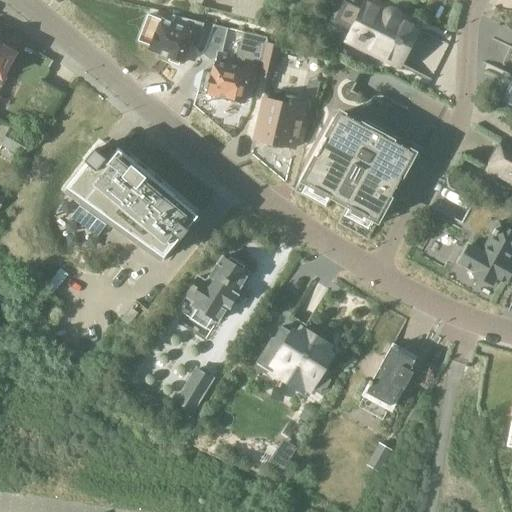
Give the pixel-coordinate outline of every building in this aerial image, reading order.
[(260,9),(243,0),(237,0),(230,13),(254,20),(260,9)] [(243,0),(260,9),(264,0),(243,0)] [(367,48),(399,65),(402,66),(421,31),(405,23),(402,25),(396,22),(397,19),(397,14),(389,10),(385,13),(365,3),(361,11),(358,9),(352,14),(348,21),(348,29),(351,31),(350,33),(358,38),(358,39),(363,41),(363,40),(371,44),(369,48),(368,47),(367,48)] [(205,50),(214,26),(202,23),(199,31),(188,27),(187,30),(160,20),(156,30),(153,29),(153,30),(147,27),(141,31),(137,39),(139,46),(146,48),(146,49),(168,57),(169,62),(174,64),(179,61),(182,62),(190,44),(205,50)] [(214,26),(205,50),(201,54),(214,59),(221,35),(226,36),(228,29),(214,26)] [(266,38),(246,33),(243,33),(236,60),(225,58),(223,65),(214,63),(211,73),(208,73),(202,72),(196,76),(193,85),(196,90),(204,92),(203,93),(227,98),(229,103),(234,105),(238,101),(242,102),(246,82),(253,83),(256,69),(259,69),(266,38)] [(271,79),(279,46),(266,43),(259,76),(271,79)] [(0,78),(13,54),(0,46),(0,78)] [(29,104),(52,116),(64,93),(41,81),(29,104)] [(293,148),(303,104),(289,101),(288,105),(263,99),(254,139),(262,141),(262,142),(266,143),(265,147),(275,149),(276,145),(281,146),(281,145),(293,148)] [(303,180),(302,181),(331,197),(347,205),(376,221),(377,220),(405,168),(403,167),(407,160),(408,161),(413,153),(351,120),(339,113),(303,180)] [(10,131),(2,145),(25,157),(33,143),(10,131)] [(488,171),(479,187),(502,200),(509,188),(511,189),(511,144),(504,140),(487,170),(488,171)] [(81,203),(79,205),(70,218),(96,237),(107,222),(162,262),(189,229),(187,228),(197,216),(117,150),(107,163),(104,160),(105,159),(93,150),(83,161),(85,162),(62,189),(81,203)] [(511,229),(498,222),(481,253),(468,246),(458,263),(474,272),(473,275),(476,276),(475,278),(488,286),(489,283),(492,285),(496,278),(505,283),(511,270),(511,229)] [(230,257),(227,261),(222,258),(205,283),(197,277),(185,296),(193,302),(191,305),(217,321),(226,306),(228,307),(236,296),(234,294),(247,274),(242,271),(245,266),(230,257)] [(268,347),(266,351),(276,357),(270,365),(276,369),(274,374),(301,391),(304,386),(309,390),(311,387),(319,392),(322,389),(325,388),(330,381),(329,377),(331,373),(323,368),(331,356),(325,352),(329,346),(301,329),(298,334),(292,331),(291,332),(281,327),(274,337),(270,338),(267,343),(268,347)] [(385,414),(399,388),(403,390),(412,372),(409,370),(416,357),(415,356),(413,360),(391,348),(393,344),(392,343),(371,381),(369,380),(367,384),(369,385),(361,400),(362,401),(363,397),(386,410),(384,413),(385,414)] [(190,413),(211,379),(196,369),(175,403),(190,413)] [(511,416),(510,416),(502,452),(511,454),(511,466),(507,490),(511,499),(511,416)] [(282,440),(269,461),(275,465),(273,469),(279,473),(295,448),(282,440)] [(379,472),(390,451),(378,445),(367,466),(379,472)]
